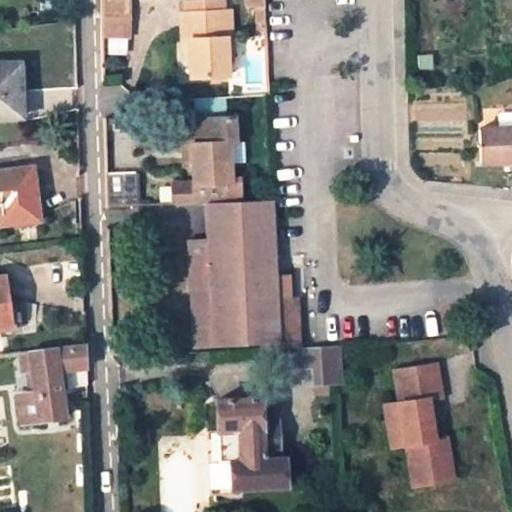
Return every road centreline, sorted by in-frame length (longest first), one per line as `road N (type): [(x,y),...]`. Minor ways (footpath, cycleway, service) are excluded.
road 1 (unclassified): [(87,0),(108,511)]
road 2 (unclassified): [(478,222),(431,214),(402,196),(379,163),(372,0)]
road 3 (unknown): [(102,369),(283,365)]
road 4 (unclassified): [(511,349),(478,222)]
